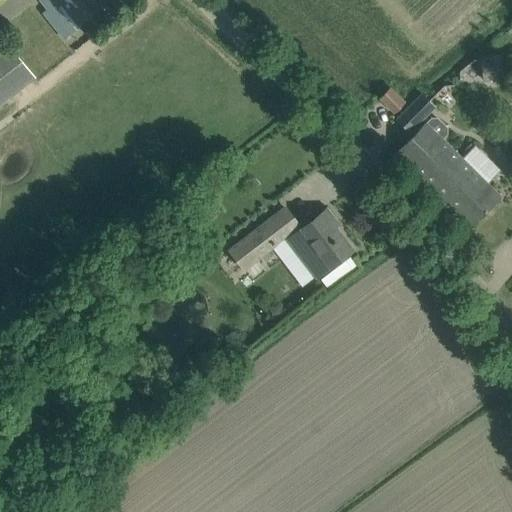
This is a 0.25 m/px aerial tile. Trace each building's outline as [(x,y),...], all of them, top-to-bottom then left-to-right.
[(38,0),(46,9),(42,13),(61,37),(69,32),(76,25),(78,24),(103,4),(100,0),(38,0)] [(0,103),(36,76),(10,44),(0,52),(0,103)] [(502,54),(480,56),(482,72),(503,70),(502,54)] [(389,87),(383,94),(379,98),(394,113),(405,102),(389,87)] [(410,132),(424,118),(435,106),(422,94),(397,119),(410,132)] [(462,159),(442,139),(447,134),(447,127),(436,117),(430,118),(397,151),(434,188),(462,159)] [(472,225),(486,210),(500,196),(462,159),(434,188),(472,225)] [(243,271),(300,228),(285,208),(228,252),(231,256),(226,260),(234,272),(240,267),(243,271)] [(314,277),(334,261),(350,249),(333,226),(336,223),(327,211),(287,241),(314,277)]
